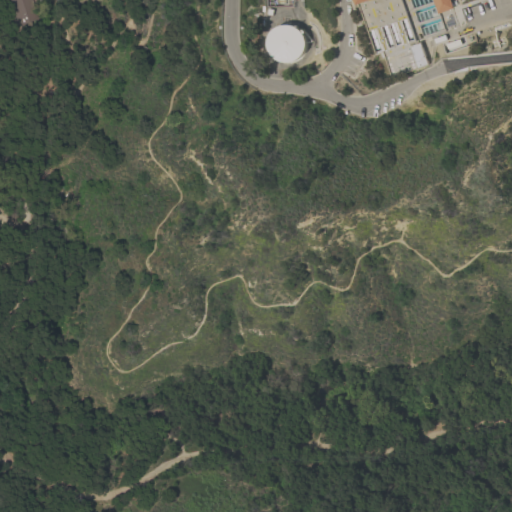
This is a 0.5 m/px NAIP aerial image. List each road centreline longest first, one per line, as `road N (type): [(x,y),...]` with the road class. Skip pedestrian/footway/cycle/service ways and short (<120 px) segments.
road 1 (track): [(47,0),(52,43),(43,113),(24,212),(0,262),(38,485),(101,502),(157,466),(188,459),(333,448),(384,455),(439,434),(511,425)]
road 2 (residential): [(236,0),(239,53),(255,77),(281,90),(372,108),(439,75),(511,63)]
